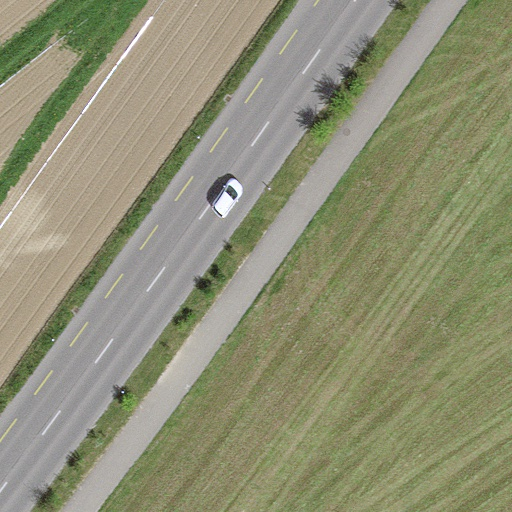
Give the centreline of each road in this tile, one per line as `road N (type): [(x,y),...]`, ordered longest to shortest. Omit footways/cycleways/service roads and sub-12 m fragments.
road 1 (track): [(74,511),(448,0)]
road 2 (secondary): [(0,492),(353,0)]
